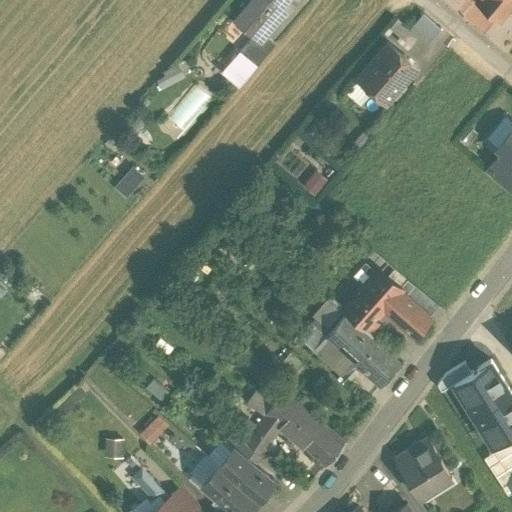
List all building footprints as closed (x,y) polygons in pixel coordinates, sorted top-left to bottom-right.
[(245,0),(240,7),(263,28),(266,30),(289,4),(284,0),(245,0)] [(511,0),(484,0),(501,13),(511,0)] [(431,35),(443,22),(426,6),(414,19),(431,35)] [(418,32),(397,14),(389,23),(410,41),(418,32)] [(254,27),(240,44),(257,59),(275,38),(266,30),(263,28),(260,32),(254,27)] [(387,38),(359,70),(371,81),(371,84),(375,88),(379,87),(387,95),(415,62),(387,38)] [(240,44),(222,65),(239,80),(257,59),(240,44)] [(511,125),(497,144),(501,148),(511,156),(511,125)] [(486,167),(510,186),(511,183),(511,156),(501,148),(486,167)] [(132,158),(117,180),(130,189),(145,167),(132,158)] [(379,267),(344,306),(369,328),(377,319),(372,315),(383,303),(414,331),(429,314),(404,292),(398,286),(399,285),(398,284),(379,267)] [(414,281),(407,275),(398,284),(399,285),(398,286),(404,292),(414,281)] [(329,296),(299,334),(313,347),(329,327),(344,307),(329,296)] [(344,307),(329,327),(359,354),(374,334),(344,307)] [(359,354),(356,358),(381,381),(400,357),(374,334),(359,354)] [(471,394),(479,406),(510,387),(491,356),(455,378),(466,397),(471,394)] [(281,385),(245,436),(261,449),(281,422),(279,420),(297,399),(281,385)] [(511,427),(511,389),(510,387),(479,406),(486,418),(481,421),(493,440),(511,427)] [(345,437),(307,406),(306,407),(297,399),(279,420),(281,422),(326,460),(345,437)] [(166,420),(159,412),(142,427),(149,435),(166,420)] [(245,436),(234,427),(225,437),(232,443),(233,442),(254,459),(262,450),(261,449),(245,436)] [(124,434),(106,433),(105,451),(123,452),(124,434)] [(428,433),(395,453),(419,492),(420,492),(417,486),(449,466),(428,433)] [(511,447),(511,434),(483,452),(489,462),(511,447)] [(254,459),(233,442),(232,443),(218,461),(257,493),(272,474),(254,459)] [(511,461),(511,447),(489,462),(495,472),(511,461)] [(257,493),(218,461),(203,480),(223,497),(241,511),(257,493)] [(511,475),(511,461),(495,472),(501,482),(511,475)] [(154,494),(163,484),(142,463),(132,472),(154,494)] [(511,488),(511,475),(501,482),(507,492),(511,488)] [(200,511),(202,510),(180,482),(166,493),(180,511),(200,511)] [(180,511),(166,493),(164,494),(168,499),(152,511),(180,511)] [(241,511),(223,497),(213,509),(216,511),(241,511)] [(416,511),(407,499),(388,511),(416,511)]
